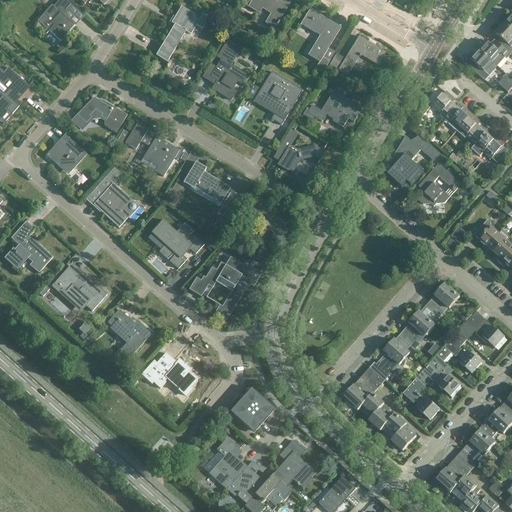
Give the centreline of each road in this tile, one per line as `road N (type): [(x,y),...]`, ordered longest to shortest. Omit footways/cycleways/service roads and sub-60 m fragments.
road 1 (residential): [(280,335),(226,343),(16,155),(91,75)]
road 2 (residential): [(329,218),(91,75)]
road 3 (secondary): [(171,511),(0,358)]
road 4 (residential): [(307,407),(441,258)]
road 5 (residential): [(400,490),(511,364)]
road 6 (tertiary): [(354,178),(431,51)]
road 7 (tertiary): [(280,335),(329,218)]
road 8 (tertiary): [(400,490),(307,407)]
